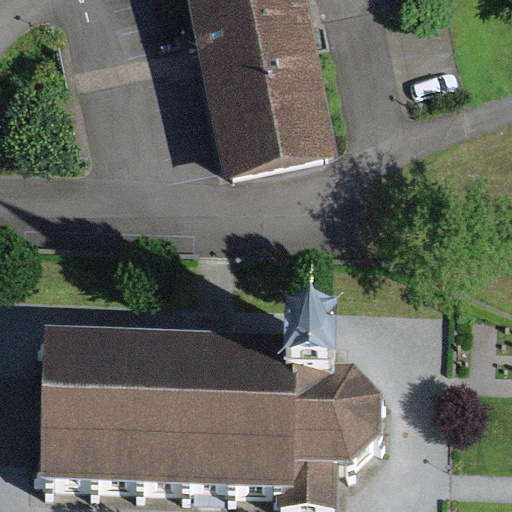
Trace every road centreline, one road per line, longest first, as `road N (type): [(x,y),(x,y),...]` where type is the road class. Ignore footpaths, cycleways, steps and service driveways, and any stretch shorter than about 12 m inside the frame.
road 1 (residential): [(113,222),(258,232),(338,213),(382,149)]
road 2 (residential): [(81,0),(114,164),(113,222)]
road 3 (track): [(511,111),(382,149)]
